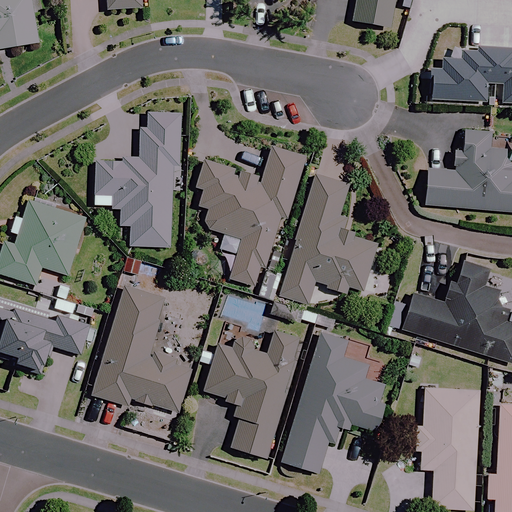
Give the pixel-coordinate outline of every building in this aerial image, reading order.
[(0,0),(0,50),(36,44),(28,0),(0,0)] [(103,0),(104,11),(137,8),(136,0),(103,0)] [(349,0),(348,24),(389,28),(391,0),(349,0)] [(511,0),(492,0),(450,29),(474,65),(511,41),(511,0)] [(175,166),(177,115),(141,113),(139,160),(93,158),(91,196),(109,196),(109,209),(117,209),(116,226),(127,226),(126,247),(166,249),(169,166),(175,166)] [(457,126),(456,144),(455,149),(450,149),(449,171),(422,169),(419,206),(511,212),(511,162),(504,162),(505,149),(490,148),(491,129),(457,126)] [(269,151),(264,170),(261,183),(235,176),(236,170),(215,165),(201,161),(200,163),(194,188),(200,189),(195,207),(202,209),(200,216),(196,230),(235,240),(224,281),(250,288),(254,269),(263,271),(276,220),(285,222),(301,159),(269,151)] [(344,185),(309,176),(277,297),(305,305),(310,286),(343,295),(345,288),(360,292),(373,244),(339,235),(344,220),(336,218),(344,185)] [(5,234),(16,237),(13,245),(1,242),(0,243),(0,276),(33,286),(39,269),(65,277),(82,220),(26,203),(21,218),(11,215),(5,234)] [(484,271),(454,261),(441,304),(408,294),(403,307),(391,304),(384,327),(511,366),(511,362),(511,325),(497,321),(490,287),(480,284),(484,271)] [(163,296),(118,284),(88,396),(126,406),(127,400),(176,413),(188,370),(172,366),(175,354),(150,347),(163,296)] [(294,310),(272,304),(268,318),(291,323),(294,310)] [(44,320),(0,307),(0,354),(13,358),(12,365),(40,373),(47,348),(78,356),(87,322),(47,311),(44,320)] [(255,352),(257,344),(241,340),(243,331),(217,324),(200,392),(221,398),(219,403),(231,407),(228,418),(234,419),(227,449),(264,458),(294,340),(268,333),(263,354),(255,352)] [(331,445),(336,429),(348,432),(349,426),(374,433),(380,409),(372,406),(379,384),(359,378),(363,365),(338,358),(343,341),(313,333),(277,463),(316,474),(324,443),(331,445)] [(476,391),(419,388),(414,470),(430,471),(428,509),(468,511),(476,391)] [(511,511),(511,406),(492,405),(486,511),(511,511)]
